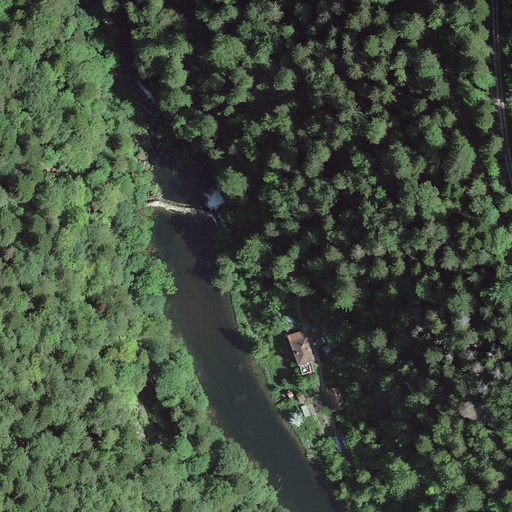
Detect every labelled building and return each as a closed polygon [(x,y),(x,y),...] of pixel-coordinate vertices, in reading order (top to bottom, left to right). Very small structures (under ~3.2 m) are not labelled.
[(293,319),(283,312),(281,316),(291,322),(293,319)] [(301,328),(284,335),(300,375),(310,371),(306,361),(313,359),(301,328)] [(336,382),(323,386),(329,406),(342,402),(336,382)] [(300,392),(294,395),(297,400),(303,398),(300,392)] [(303,403),(298,405),(303,415),(307,413),(303,403)]
